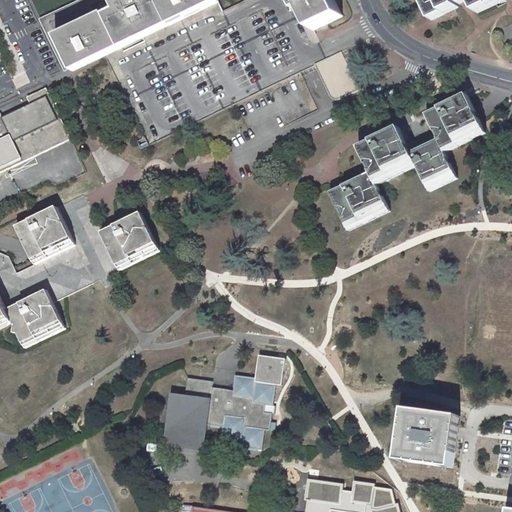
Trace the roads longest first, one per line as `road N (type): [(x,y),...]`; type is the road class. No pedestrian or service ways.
road 1 (unclassified): [(511,81),(412,49),(369,0)]
road 2 (residential): [(511,228),(489,225),(355,276)]
